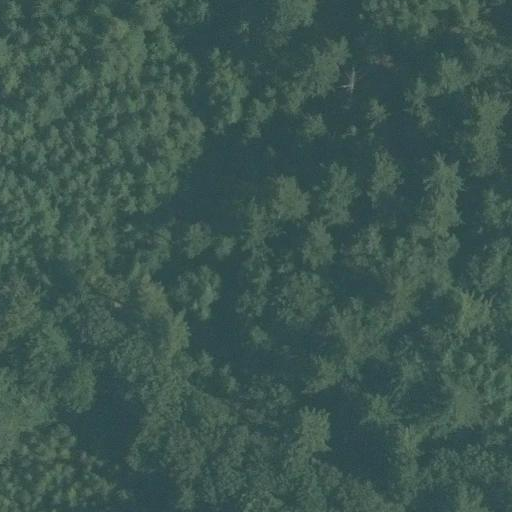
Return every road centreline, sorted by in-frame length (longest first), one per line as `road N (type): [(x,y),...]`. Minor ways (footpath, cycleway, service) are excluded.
road 1 (unclassified): [(261,511),(0,313)]
road 2 (track): [(211,511),(0,350)]
